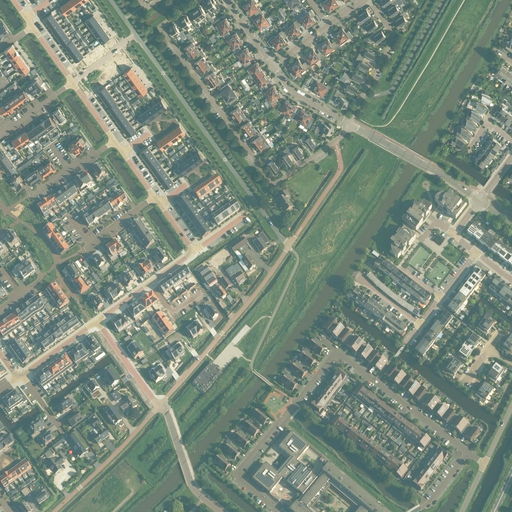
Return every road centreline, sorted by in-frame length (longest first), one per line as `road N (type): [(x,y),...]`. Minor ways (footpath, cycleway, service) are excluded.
road 1 (unclassified): [(158,406),(288,246),(110,0)]
road 2 (residential): [(348,123),(273,185),(160,27),(197,0)]
road 3 (residential): [(290,410),(336,351),(468,452)]
road 4 (unclassified): [(54,511),(158,406)]
road 5 (residential): [(348,123),(394,34),(368,0)]
road 6 (residential): [(290,410),(236,475),(279,511)]
road 7 (unclassified): [(158,406),(190,484),(219,511)]
